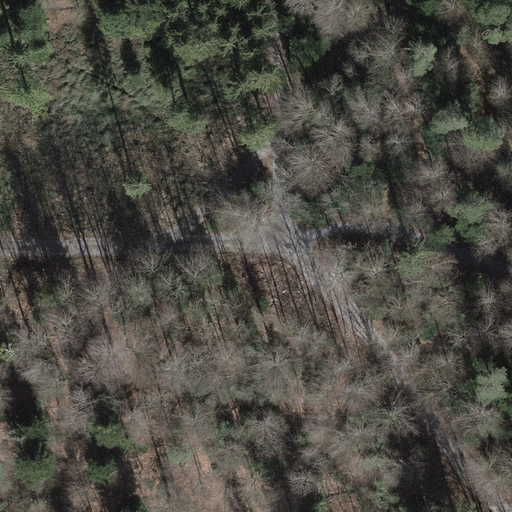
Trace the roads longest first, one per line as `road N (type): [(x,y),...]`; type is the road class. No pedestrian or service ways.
road 1 (track): [(285,240),(511,508)]
road 2 (track): [(174,245),(235,185),(288,104),(377,24),(418,0)]
road 3 (track): [(0,241),(285,240)]
road 4 (track): [(261,0),(288,104),(285,240)]
road 5 (track): [(511,275),(388,232),(285,240)]
